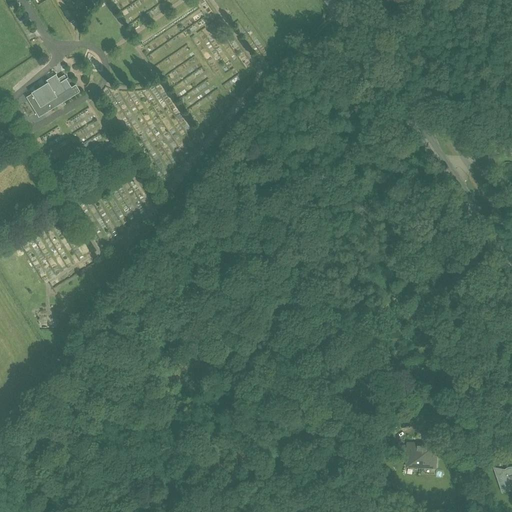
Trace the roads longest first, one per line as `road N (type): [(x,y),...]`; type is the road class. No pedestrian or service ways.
road 1 (track): [(0,444),(11,420),(339,12)]
road 2 (primary): [(511,265),(331,0)]
